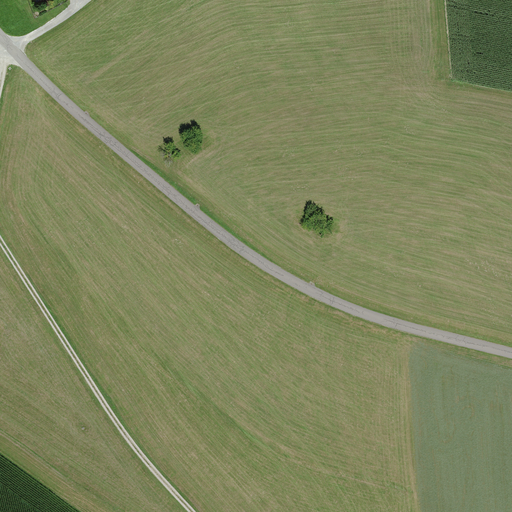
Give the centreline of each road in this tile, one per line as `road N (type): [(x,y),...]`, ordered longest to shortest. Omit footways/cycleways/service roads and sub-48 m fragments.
road 1 (unclassified): [(511,353),(332,300),(257,260),(0,35)]
road 2 (track): [(192,511),(117,421),(0,237)]
